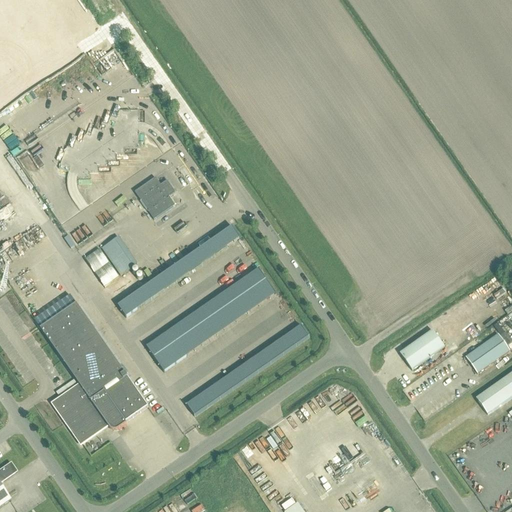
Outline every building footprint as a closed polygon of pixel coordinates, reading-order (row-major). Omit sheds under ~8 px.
[(51,96),(41,103),(48,114),(58,107),(51,96)] [(36,120),(40,118),(36,109),(32,111),(36,120)] [(25,127),(34,123),(31,114),(22,117),(25,127)] [(20,145),(16,148),(18,152),(27,146),(23,140),(19,143),(20,145)] [(29,176),(41,171),(33,151),(20,157),(29,176)] [(135,195),(154,222),(175,208),(169,199),(176,195),(167,183),(161,187),(156,180),(135,195)] [(44,213),(51,209),(42,194),(35,197),(44,213)] [(120,207),(130,201),(127,197),(118,202),(120,207)] [(200,220),(188,222),(190,229),(201,227),(200,220)] [(118,309),(126,320),(240,240),(233,229),(118,309)] [(68,238),(64,241),(71,251),(75,248),(68,238)] [(100,251),(85,261),(105,289),(119,279),(100,251)] [(147,350),(164,375),(276,296),(259,272),(147,350)] [(69,312),(77,307),(70,298),(63,303),(69,312)] [(41,331),(81,389),(56,407),(65,420),(66,419),(69,423),(67,424),(82,444),(108,425),(112,430),(116,427),(119,432),(127,427),(126,425),(134,419),(148,409),(77,307),(69,312),(41,331)] [(450,329),(457,340),(463,336),(456,325),(450,329)] [(187,408),(195,419),(309,339),(301,328),(187,408)] [(445,350),(433,333),(400,356),(412,373),(445,350)] [(510,353),(498,336),(465,360),(477,376),(510,353)] [(511,375),(476,401),(487,417),(511,399),(511,375)] [(437,393),(445,387),(442,383),(434,390),(437,393)] [(340,407),(350,402),(344,389),(333,395),(340,407)] [(0,472),(0,509),(10,502),(0,487),(0,485),(16,474),(10,466),(0,472)] [(289,510),(289,511),(306,511),(301,503),(289,510)]
